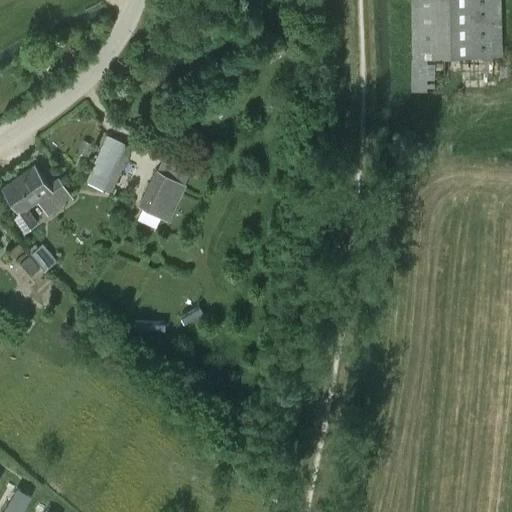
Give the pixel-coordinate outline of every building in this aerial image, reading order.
[(410,0),(412,57),(502,56),(501,0),(410,0)] [(85,157),(90,144),(82,140),(76,153),(85,157)] [(190,168),(165,156),(139,207),(168,221),(186,185),(182,183),(190,168)] [(95,161),(82,182),(109,194),(119,172),(95,161)] [(34,165),(2,187),(18,211),(12,216),(22,231),(37,221),(28,208),(38,201),(48,217),(74,198),(58,177),(47,185),(34,165)] [(41,243),(38,246),(30,253),(44,269),(56,260),(41,243)] [(198,307),(178,318),(182,325),(202,313),(198,307)] [(163,321),(131,320),(131,329),(162,331),(163,321)] [(17,489),(3,511),(22,511),(31,497),(17,489)]
